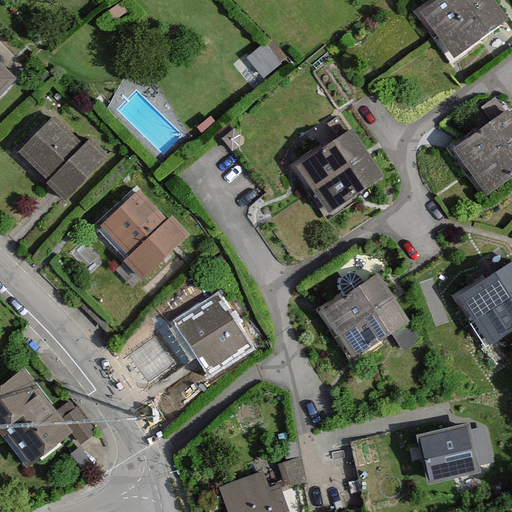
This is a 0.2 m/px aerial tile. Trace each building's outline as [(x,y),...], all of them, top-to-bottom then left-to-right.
[(495,0),(430,0),(418,9),(449,53),(506,14),(495,0)] [(256,68),(277,49),(259,30),(238,49),(256,68)] [(0,90),(11,80),(0,69),(0,90)] [(511,118),(504,106),(446,144),(475,188),(511,163),(511,118)] [(47,115),(12,153),(62,199),(104,155),(84,137),(78,144),(47,115)] [(349,127),(290,166),(318,209),(377,171),(349,127)] [(118,261),(138,280),(185,237),(167,217),(162,221),(134,190),(95,229),(123,255),(118,261)] [(511,271),(493,243),(438,279),(475,334),(511,309),(511,271)] [(399,312),(368,262),(315,295),(346,345),(399,312)] [(214,296),(172,327),(210,378),(251,347),(214,296)] [(18,372),(0,385),(0,440),(21,468),(67,434),(75,445),(93,432),(68,399),(49,413),(18,372)] [(414,437),(425,485),(476,474),(465,426),(414,437)] [(290,483),(307,479),(301,449),(283,453),(290,483)] [(286,511),(277,484),(265,488),(259,470),(214,486),(223,511),(286,511)]
